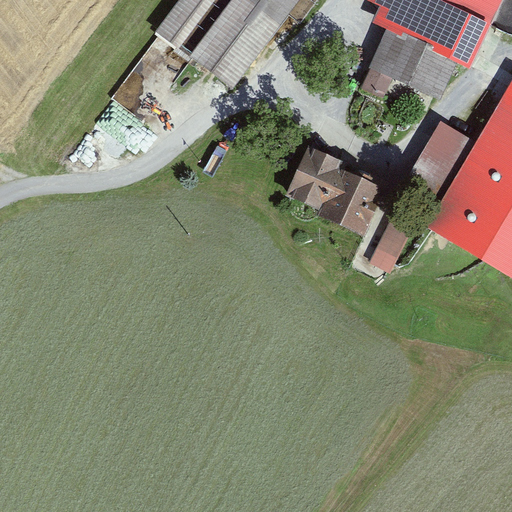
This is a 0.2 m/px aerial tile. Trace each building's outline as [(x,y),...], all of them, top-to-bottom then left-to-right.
[(186,0),(164,29),(235,83),(287,15),(295,21),(311,0),(186,0)] [(470,75),(504,0),(362,0),(361,3),(381,12),(373,30),(386,36),(457,69),(470,75)] [(440,105),(457,69),(386,36),(369,72),(371,73),(362,92),(383,102),(392,83),(440,105)] [(438,213),(427,233),(511,281),(511,85),(477,146),(438,213)] [(403,193),(438,213),(477,146),(441,126),(403,193)] [(361,237),(383,189),(339,169),(341,163),(309,148),(288,193),(313,205),(309,213),(361,237)] [(399,209),(370,267),(390,277),(419,219),(399,209)]
